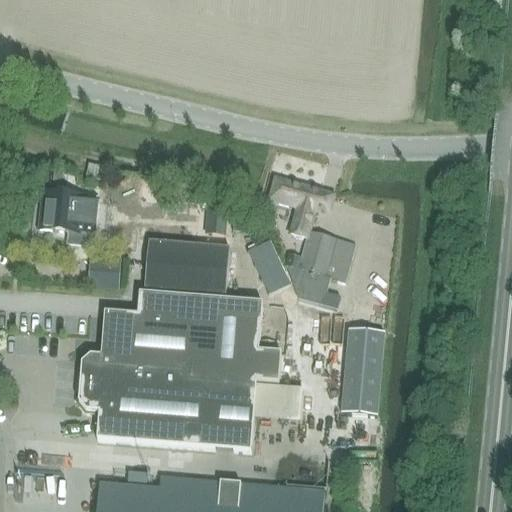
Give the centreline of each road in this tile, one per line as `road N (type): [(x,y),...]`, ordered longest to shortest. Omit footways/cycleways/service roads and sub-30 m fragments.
road 1 (unclassified): [(0,66),(300,139),(371,148),(511,146)]
road 2 (primary): [(491,511),(511,313)]
